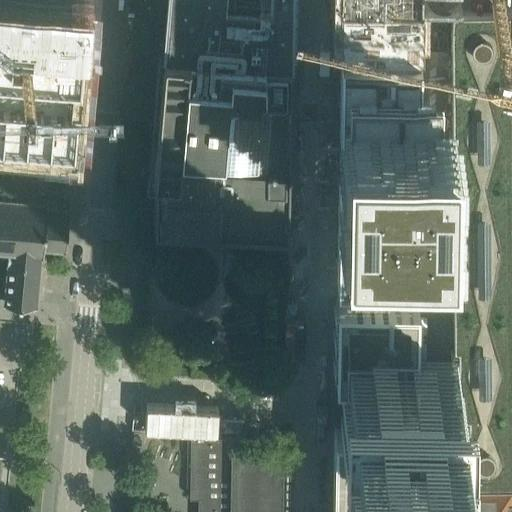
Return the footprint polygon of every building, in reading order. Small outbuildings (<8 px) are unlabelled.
[(0,0),(0,112),(70,119),(80,0),(0,0)] [(168,0),(164,48),(152,181),(156,181),(154,220),(281,226),(288,226),(291,59),(291,0),(168,0)] [(340,0),(339,49),(421,50),(422,6),(450,6),(462,5),(462,0),(340,0)] [(462,5),(450,6),(450,24),(451,104),(450,204),(451,344),(456,344),(457,344),(457,348),(456,426),(456,454),(456,457),(456,460),(453,460),(453,479),(511,478),(511,73),(511,7),(462,5)] [(340,49),(337,276),(417,277),(418,230),(443,230),(443,204),(450,204),(451,104),(445,104),(445,78),(420,77),(420,50),(340,49)] [(62,244),(66,201),(45,199),(45,194),(0,189),(0,255),(4,256),(1,296),(33,298),(38,247),(40,247),(41,242),(62,244)] [(343,374),(342,426),(334,425),(333,465),(334,505),(383,506),(414,505),(414,459),(433,459),(454,460),(456,349),(418,346),(417,298),(335,296),(334,374),(343,374)] [(143,433),(132,432),(131,446),(143,446),(143,433)] [(199,497),(198,511),(282,511),(284,444),(234,443),(234,436),(191,435),(190,497),(199,497)] [(511,511),(511,479),(453,480),(452,511),(511,511)]
